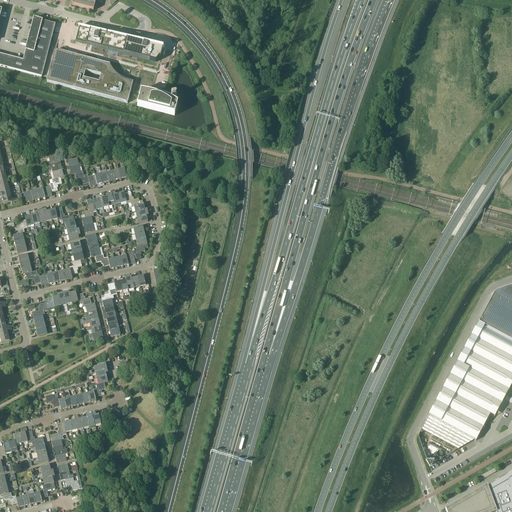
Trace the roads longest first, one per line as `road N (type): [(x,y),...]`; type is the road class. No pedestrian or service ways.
road 1 (primary): [(167,511),(234,250),(245,162),(223,77),(190,31),(149,0)]
road 2 (secondary): [(511,135),(389,340),(317,511)]
road 3 (secondary): [(328,511),(414,312),(511,153)]
road 4 (motorway): [(361,0),(248,364)]
road 5 (motorway): [(341,0),(248,364)]
road 6 (motorway): [(268,354),(388,0)]
road 7 (residential): [(16,298),(148,266),(161,236),(150,191),(134,182),(0,214)]
road 8 (motorway): [(268,354),(372,0)]
road 9 (unclassified): [(511,279),(492,287),(411,433),(432,507)]
road 10 (residential): [(0,434),(121,401),(112,364)]
road 11 (motorway): [(224,511),(268,354)]
road 12 (motorway): [(248,364),(207,511)]
road 13 (unclassified): [(148,30),(12,0)]
